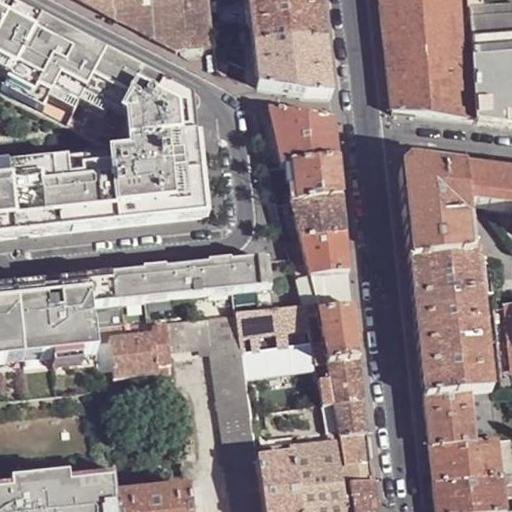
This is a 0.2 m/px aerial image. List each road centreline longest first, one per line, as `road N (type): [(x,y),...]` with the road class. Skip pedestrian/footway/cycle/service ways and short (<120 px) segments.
road 1 (residential): [(0,270),(225,247),(244,220),(230,109),(35,0)]
road 2 (tertiary): [(408,511),(369,135)]
road 3 (residential): [(369,135),(511,152)]
road 4 (tertiary): [(369,135),(351,0)]
